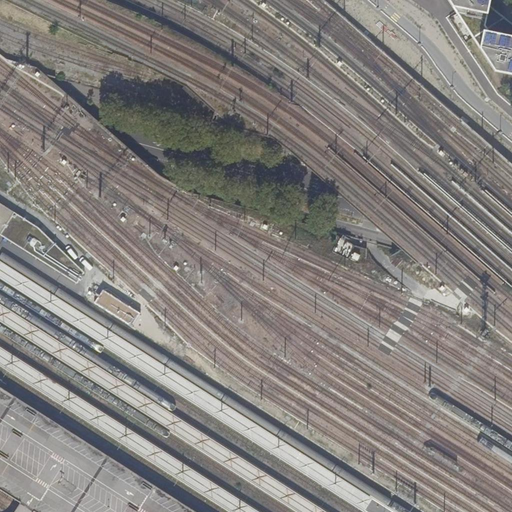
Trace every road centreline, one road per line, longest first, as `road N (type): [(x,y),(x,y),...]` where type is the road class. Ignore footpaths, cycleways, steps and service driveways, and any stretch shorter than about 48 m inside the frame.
road 1 (primary): [(0,102),(511,242)]
road 2 (residential): [(426,0),(511,111)]
